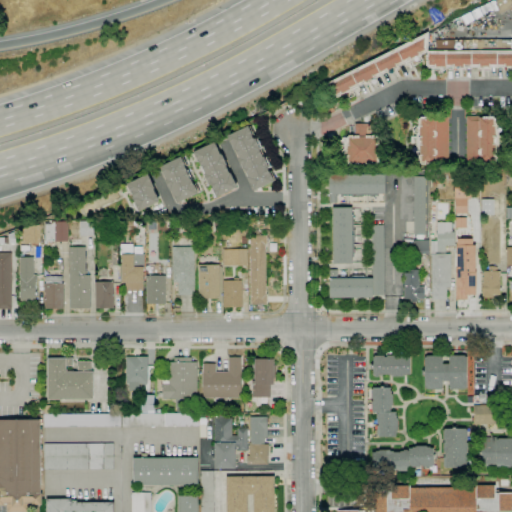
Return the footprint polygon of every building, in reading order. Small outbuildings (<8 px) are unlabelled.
[(511,7),(500,14),(494,2),(498,0),(510,0),(511,3),(511,7)] [(336,97),(333,96),(328,87),(329,87),(328,83),(429,32),(428,52),(511,51),(511,71),(505,71),(504,70),(504,67),(491,67),(491,70),(490,71),(484,71),(484,68),(460,68),(460,71),(453,71),(453,70),(452,68),(446,67),(446,69),(442,73),(439,70),(429,70),(429,68),(426,65),(427,52),(421,55),(420,55),(411,59),(410,61),(398,67),(396,66),(393,68),(395,72),(389,74),(387,73),(376,78),(376,79),(375,81),(370,84),(369,82),(365,84),(363,83),(358,86),(358,87),(349,92),(349,97),(340,94),(336,97)] [(492,160),(467,160),(466,116),(479,116),(479,117),(493,117),(496,119),(496,125),(501,130),(498,132),(498,148),(501,151),(497,156),(497,158),(492,158),(492,160)] [(422,164),(420,161),(419,156),(414,150),(417,147),(417,136),(419,136),(419,126),(419,125),(419,120),(422,117),(449,117),(449,161),(442,161),(442,164),(422,164)] [(376,165),(349,165),(347,162),(347,157),(342,152),(345,149),(344,139),(347,139),(349,136),(355,136),(355,124),(367,124),(367,128),(372,128),(372,136),(376,136),(379,139),(379,144),(378,145),(378,155),(379,156),(379,162),(376,165)] [(254,191),(247,177),(248,176),(245,170),(243,170),(238,158),(239,158),(236,150),(235,151),(228,136),(248,126),(254,139),(256,138),(261,149),(260,150),(263,157),(265,157),(270,168),(268,169),(270,172),(271,172),(275,181),(254,191)] [(217,197),(216,195),(215,195),(213,191),(214,190),(212,186),(210,186),(208,181),(207,181),(204,175),(205,174),(204,172),(198,160),(194,153),(215,142),(221,155),(222,154),(228,166),(226,166),(230,173),(231,173),(238,187),(217,197)] [(178,203),(172,191),(171,192),(165,180),(166,179),(160,167),(181,157),(186,165),(185,166),(188,172),(187,172),(191,179),(194,185),(195,185),(199,193),(178,203)] [(442,188),(434,188),(434,187),(429,187),(430,170),(455,171),(455,179),(443,179),(442,188)] [(139,212),(135,204),(136,204),(133,197),(134,197),(132,192),(130,193),(129,191),(130,190),(127,184),(148,174),(156,189),(154,189),(160,201),(139,212)] [(337,203),(329,203),(329,175),(385,175),(385,194),(379,194),(379,195),(375,195),(375,197),(371,197),(371,196),(363,196),(363,197),(352,197),(352,196),(343,196),(343,197),(340,197),(340,196),(337,196),(337,203)] [(423,239),(417,239),(417,235),(414,235),(414,176),(425,176),(426,236),(423,236),(423,239)] [(453,213),(467,213),(468,184),(454,184),(453,213)] [(494,215),(481,215),(482,199),(494,199),(494,215)] [(353,264),(333,264),(333,208),(352,208),(352,215),(354,215),(354,218),(355,218),(355,221),(354,221),(354,230),(356,230),(356,242),(354,242),(354,249),(355,249),(355,253),(354,253),(354,257),(353,257),(353,264)] [(80,236),(80,221),(93,221),(94,236),(80,236)] [(43,242),(43,225),(51,225),(51,222),(68,222),(68,242),(43,242)] [(447,300),(432,300),(431,241),(437,241),(437,222),(451,222),(451,232),(454,232),(454,246),(446,246),(446,254),(450,254),(451,287),(447,287),(447,300)] [(384,295),(373,295),(373,276),(372,276),(372,225),(384,225),(384,295)] [(0,243),(0,238),(9,238),(8,235),(15,235),(16,243),(0,243)] [(267,304),(250,304),(250,235),(267,235),(267,246),(266,246),(266,270),(269,270),(269,278),(266,278),(266,294),(267,294),(267,304)] [(467,299),(456,299),(456,295),(455,295),(455,272),(456,272),(456,245),(457,245),(457,239),(473,239),(473,245),(475,245),(475,272),(476,272),(476,288),(476,295),(467,295),(467,299)] [(415,254),(415,253),(403,253),(403,240),(428,240),(428,254),(415,254)] [(143,291),(126,291),(126,283),(122,283),(122,244),(133,244),(133,247),(142,247),(142,254),(144,254),(144,265),(144,282),(143,282),(143,291)] [(90,309),(70,309),(70,247),(85,247),(85,275),(90,275),(90,309)] [(195,295),(178,295),(178,282),(173,282),(172,247),(195,247),(195,254),(195,295)] [(223,266),(222,249),(247,249),(247,266),(223,266)] [(12,310),(0,310),(0,253),(11,253),(12,310)] [(20,302),(20,275),(21,275),(20,257),(33,257),(33,275),(37,275),(37,283),(36,283),(36,301),(20,302)] [(220,299),(198,299),(198,265),(220,265),(220,299)] [(494,298),(482,298),(482,271),(488,271),(488,266),(495,266),(495,267),(497,267),(497,271),(501,271),(501,295),(494,295),(494,298)] [(373,298),(330,298),(330,270),(338,270),(338,277),(341,277),(341,276),(345,276),(345,277),(352,277),(352,276),(364,276),(364,278),(373,278),(373,298)] [(417,302),(410,302),(410,299),(404,299),(404,273),(408,273),(408,270),(419,270),(419,286),(424,286),(424,299),(417,299),(417,302)] [(64,309),(44,309),(45,284),(46,284),(46,276),(62,277),(62,284),(64,284),(64,309)] [(166,276),(166,304),(146,304),(146,276),(166,276)] [(242,307),(223,307),(223,281),(234,281),(234,278),(239,278),(239,281),(242,281),(242,307)] [(114,308),(96,309),(95,282),(114,282),(114,308)] [(466,390),(449,390),(449,381),(443,382),(443,390),(427,390),(427,388),(425,388),(425,374),(423,374),(423,372),(425,372),(424,357),(427,357),(427,356),(440,356),(440,357),(442,357),(442,364),(449,364),(449,360),(448,360),(448,354),(452,354),(452,355),(462,355),(462,357),(467,357),(467,388),(466,388),(466,390)] [(380,377),(375,377),(375,376),(372,376),(372,366),(373,366),(373,356),(377,356),(384,356),(384,357),(387,357),(387,355),(397,355),(397,357),(400,357),(400,355),(409,355),(409,357),(410,357),(410,374),(408,374),(408,375),(403,376),(403,377),(392,377),(392,375),(382,375),(382,376),(380,376),(380,377)] [(127,384),(126,357),(148,357),(148,384),(127,384)] [(197,407),(176,407),(176,399),(162,399),(162,384),(168,384),(168,362),(174,362),(174,357),(191,357),(191,362),(197,362),(197,407)] [(241,398),(204,398),(204,392),(203,392),(203,364),(216,364),(216,372),(228,372),(228,357),(241,357),(241,398)] [(93,399),(48,400),(48,358),(73,358),(73,366),(66,366),(66,370),(68,370),(68,372),(78,372),(78,367),(77,367),(77,362),(91,362),(92,372),(93,372),(93,399)] [(271,398),(253,398),(253,385),(254,385),(254,359),(274,359),(274,365),(276,365),(276,373),(274,373),(274,385),(271,385),(271,398)] [(396,438),(378,438),(378,436),(377,436),(377,426),(378,426),(378,424),(377,424),(377,413),(373,413),(373,411),(372,411),(372,402),(373,402),(373,399),(372,399),(372,389),(373,389),(373,388),(391,388),(391,391),(392,391),(392,394),(393,394),(393,406),(392,406),(392,409),(391,409),(391,412),(396,412),(396,416),(397,416),(397,419),(398,419),(398,430),(397,430),(397,434),(396,434),(396,438)] [(143,414),(143,411),(142,411),(142,396),(154,395),(154,411),(154,414),(143,414)] [(496,425),(472,424),(472,418),(473,418),(473,406),(479,406),(479,404),(486,405),(496,406),(496,425)] [(199,426),(122,427),(122,414),(143,414),(154,414),(199,413),(199,424),(199,426)] [(121,426),(44,427),(44,415),(121,414),(121,426)] [(235,469),(214,469),(214,415),(224,415),(224,418),(232,418),(232,436),(237,436),(238,428),(248,428),(248,451),(237,451),(237,446),(236,446),(235,461),(238,461),(238,467),(235,467),(235,469)] [(268,464),(247,464),(247,456),(249,456),(249,443),(250,443),(250,417),(267,417),(267,438),(264,438),(264,444),(269,444),(269,457),(268,457),(268,464)] [(0,420),(40,420),(41,494),(42,494),(42,505),(32,506),(32,504),(27,504),(27,511),(7,511),(7,504),(4,504),(4,506),(0,506),(0,420)] [(467,468),(445,468),(445,466),(443,466),(443,457),(445,457),(445,453),(443,453),(443,443),(445,443),(445,440),(443,440),(443,430),(444,430),(444,429),(453,429),(453,427),(456,427),(456,429),(466,429),(466,433),(468,433),(468,441),(466,441),(466,443),(469,443),(469,453),(466,453),(466,456),(468,456),(468,466),(467,466),(467,468)] [(511,468),(480,468),(480,456),(478,456),(478,452),(481,452),(481,437),(498,437),(498,439),(511,439),(511,468)] [(114,469),(44,470),(44,444),(113,443),(114,469)] [(409,471),(372,472),(372,453),(376,453),(376,451),(379,451),(379,450),(390,450),(390,451),(394,451),(394,452),(400,452),(400,451),(403,451),(403,450),(408,450),(408,451),(409,451),(409,448),(413,448),(412,447),(416,447),(416,446),(427,446),(427,447),(430,447),(430,448),(434,448),(434,466),(432,466),(432,467),(409,467),(409,471)] [(198,484),(190,484),(190,485),(141,486),(141,484),(134,484),(133,459),(198,458),(198,484)] [(213,511),(200,511),(200,471),(213,471),(213,511)] [(226,511),(226,477),(274,477),(274,511),(253,511),(253,495),(248,495),(248,511),(226,511)] [(337,511),(368,511),(368,508),(371,508),(371,511),(374,511),(374,491),(391,491),(391,486),(410,486),(410,488),(476,488),(476,485),(495,485),(495,493),(511,493),(511,511),(337,511)] [(151,511),(132,511),(132,493),(151,493),(151,511)] [(198,511),(178,511),(178,496),(198,496),(198,511)] [(47,499),(47,511),(113,511),(113,502),(77,503),(77,501),(72,501),(72,499),(47,499)]
